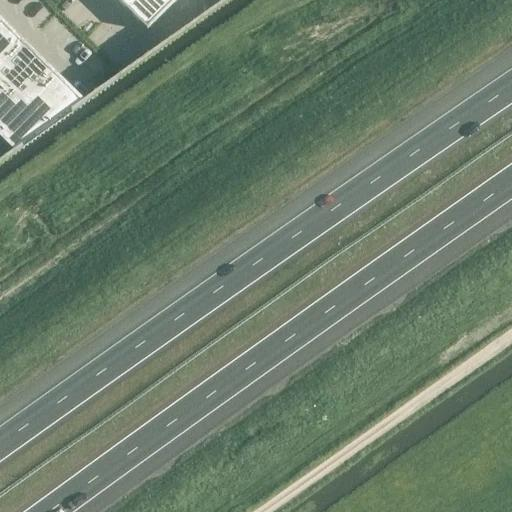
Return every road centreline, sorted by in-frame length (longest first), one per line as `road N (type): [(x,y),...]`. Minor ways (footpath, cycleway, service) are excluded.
road 1 (motorway): [(511,83),(0,441)]
road 2 (motorway): [(52,511),(511,182)]
road 3 (track): [(265,511),(511,337)]
